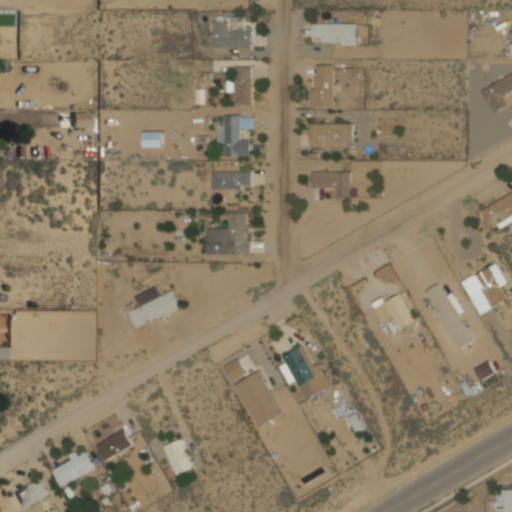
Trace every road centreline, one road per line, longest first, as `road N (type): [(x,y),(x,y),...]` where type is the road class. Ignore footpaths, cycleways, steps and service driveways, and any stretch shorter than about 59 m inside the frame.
road 1 (residential): [(0,458),(511,157)]
road 2 (residential): [(283,0),(283,292)]
road 3 (residential): [(393,511),(511,439)]
